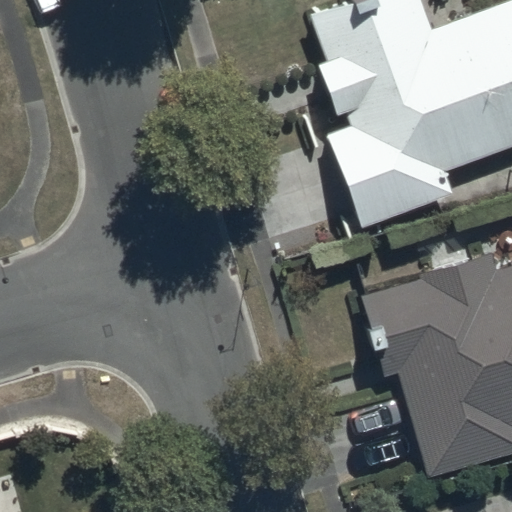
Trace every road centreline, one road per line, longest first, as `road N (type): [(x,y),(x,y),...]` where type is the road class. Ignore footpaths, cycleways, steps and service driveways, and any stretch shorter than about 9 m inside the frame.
road 1 (residential): [(166,282),(81,0)]
road 2 (residential): [(243,511),(166,282)]
road 3 (residential): [(0,328),(166,282)]
